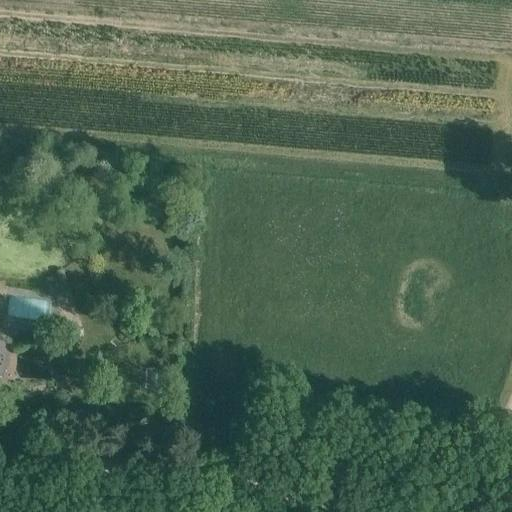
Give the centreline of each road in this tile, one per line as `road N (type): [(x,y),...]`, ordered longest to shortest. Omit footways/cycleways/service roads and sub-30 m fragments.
road 1 (track): [(386,511),(258,485),(0,460)]
road 2 (track): [(453,511),(511,398)]
